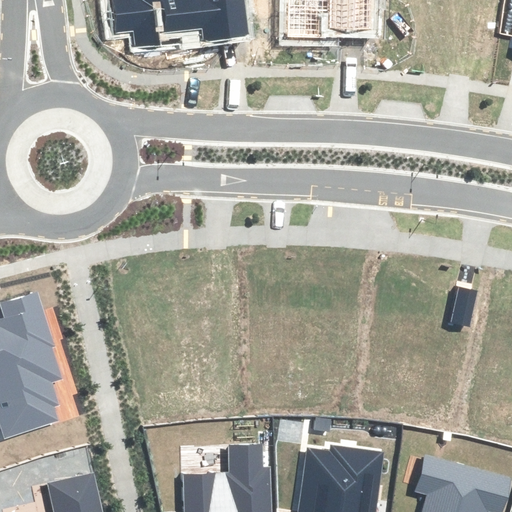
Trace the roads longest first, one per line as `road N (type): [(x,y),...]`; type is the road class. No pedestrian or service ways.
road 1 (tertiary): [(107,121),(325,128),(511,149)]
road 2 (tertiary): [(511,205),(326,183),(157,177),(118,184)]
